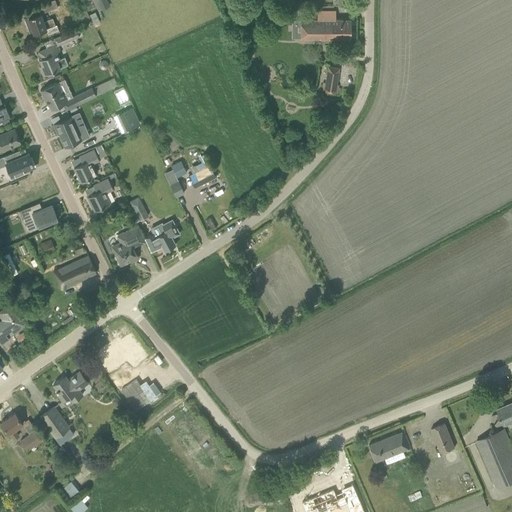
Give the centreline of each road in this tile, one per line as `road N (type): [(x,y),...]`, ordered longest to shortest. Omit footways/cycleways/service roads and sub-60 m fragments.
road 1 (unclassified): [(125,304),(241,445),(268,459),(289,458),(511,367)]
road 2 (unclassified): [(125,304),(262,209),(341,127),(366,69),(370,0)]
road 3 (residential): [(125,304),(0,49)]
road 4 (residential): [(0,393),(125,304)]
